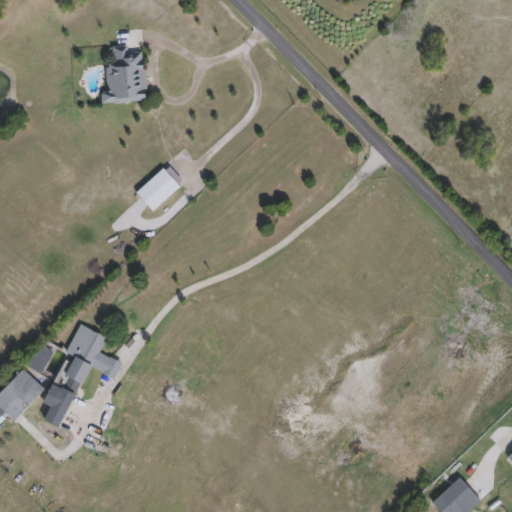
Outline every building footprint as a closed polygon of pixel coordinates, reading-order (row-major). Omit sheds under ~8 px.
[(146,103),(103,104),(103,94),(111,94),(109,50),(144,49),(146,103)] [(180,187),(153,212),(137,194),(164,169),(180,187)] [(88,368),(62,430),(45,423),(51,408),(46,405),(78,325),(108,337),(100,354),(122,364),(116,379),(88,368)] [(0,396),(24,371),(45,391),(14,423),(8,417),(0,425),(0,396)] [(481,499),(467,511),(441,511),(433,504),(461,478),(481,499)]
